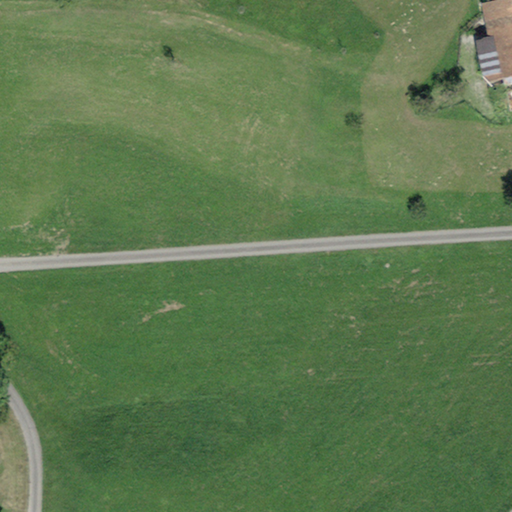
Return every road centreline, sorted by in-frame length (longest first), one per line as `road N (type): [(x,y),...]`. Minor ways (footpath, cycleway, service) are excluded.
road 1 (unclassified): [(0,266),(511,234)]
road 2 (track): [(33,511),(32,435),(0,385)]
